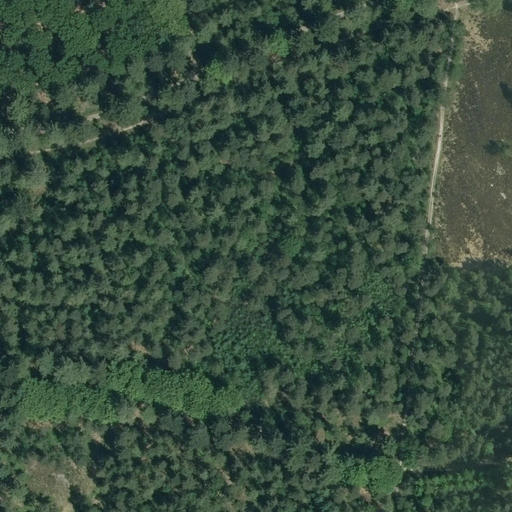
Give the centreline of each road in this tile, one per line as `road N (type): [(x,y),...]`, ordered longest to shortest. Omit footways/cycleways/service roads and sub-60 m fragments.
road 1 (track): [(449,0),(397,472),(85,399),(0,397)]
road 2 (track): [(392,511),(397,472),(511,461)]
